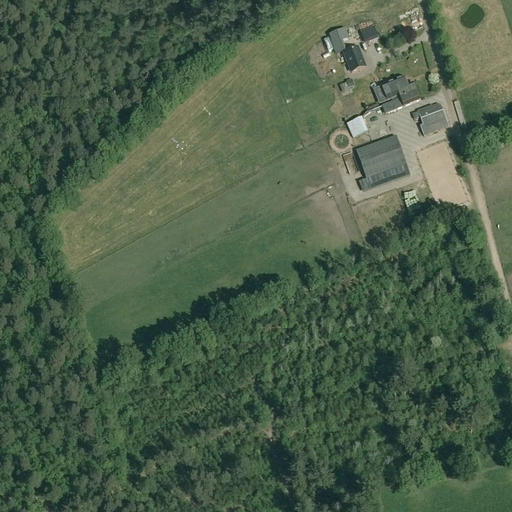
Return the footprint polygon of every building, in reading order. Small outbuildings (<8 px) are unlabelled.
[(376,27),(362,32),(367,45),(381,40),(376,27)] [(351,75),(367,69),(359,49),(343,55),(351,75)] [(392,103),(418,93),(414,85),(413,85),(408,87),(405,79),(385,87),(387,90),(383,92),(387,102),(391,100),(392,103)] [(418,93),(392,103),(382,107),(385,116),(421,101),(418,93)] [(439,108),(438,105),(417,112),(417,114),(412,116),(414,121),(420,119),(422,127),(421,127),(424,137),(448,128),(441,107),(439,108)] [(349,126),(356,141),(371,134),(364,119),(349,126)] [(378,145),(357,153),(367,180),(359,183),(363,193),(391,183),(410,177),(406,166),(396,139),(378,145)] [(340,161),(344,177),(352,175),(347,159),(340,161)] [(416,236),(433,230),(429,218),(412,225),(416,236)]
